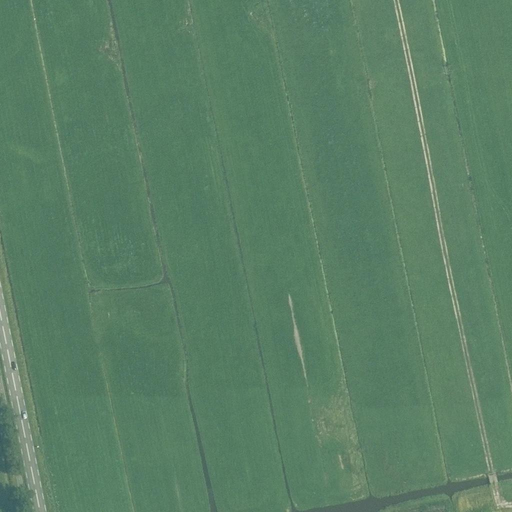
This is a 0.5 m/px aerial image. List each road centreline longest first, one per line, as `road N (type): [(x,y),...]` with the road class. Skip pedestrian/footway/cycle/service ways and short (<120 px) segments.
road 1 (track): [(491,473),(394,0)]
road 2 (primary): [(39,511),(0,314)]
